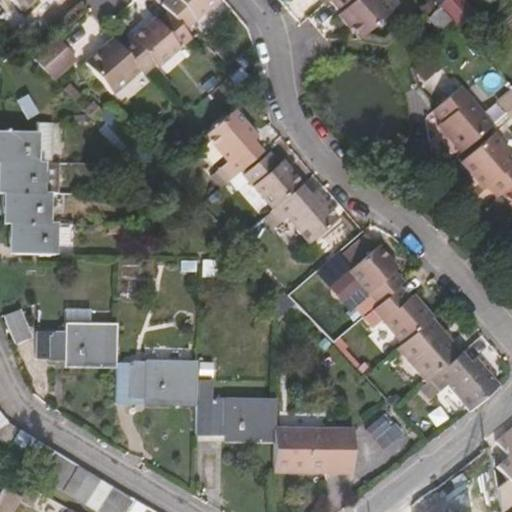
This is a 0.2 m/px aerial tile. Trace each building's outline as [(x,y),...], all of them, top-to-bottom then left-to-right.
[(61,3),(65,0),(18,0),(15,3),(40,32),(56,18),(53,14),(64,5),(61,3)] [(217,2),(215,0),(165,0),(160,5),(167,12),(184,32),(217,2)] [(379,0),(331,0),(349,21),(346,24),(361,40),(391,13),(379,0)] [(450,20),(440,8),(428,19),(438,30),(450,20)] [(157,69),(191,39),(184,32),(167,12),(146,31),(143,26),(130,38),(153,65),(157,69)] [(143,72),(153,65),(130,38),(127,36),(118,45),(114,42),(104,49),(101,46),(84,60),(112,91),(138,67),(143,72)] [(54,38),(30,59),(52,82),(75,60),(54,38)] [(411,70),(418,88),(438,69),(427,55),(411,70)] [(70,89),(65,94),(75,106),(80,101),(70,89)] [(453,136),(465,151),(491,128),(459,90),(429,117),(449,140),(453,136)] [(92,107),(84,114),(90,121),(97,116),(99,114),(92,107)] [(99,114),(97,116),(122,143),(129,136),(104,109),(99,114)] [(220,171),(230,183),(260,156),(251,146),(252,145),(242,133),(245,130),(231,114),(203,140),(226,165),(220,171)] [(36,165),(36,134),(0,133),(0,187),(4,189),(3,196),(3,216),(9,219),(9,225),(9,245),(16,249),(16,256),(53,257),(54,224),(47,225),(47,195),(41,195),(41,165),(36,165)] [(479,179),(496,200),(499,197),(511,185),(511,161),(491,137),(461,164),(476,182),(479,179)] [(244,178),(272,212),(299,188),(301,186),(289,173),(286,176),(267,156),(244,178)] [(511,185),(499,197),(511,212),(511,185)] [(272,212),(269,215),(279,227),(285,222),(308,247),(336,221),(323,206),(320,208),(310,198),(309,199),(299,188),(272,212)] [(68,248),(69,227),(56,226),(55,247),(68,248)] [(184,243),(185,229),(158,229),(158,243),(184,243)] [(348,274),(377,307),(397,290),(402,285),(384,264),(388,261),(377,248),(348,274)] [(196,274),(196,265),(182,266),(183,275),(196,274)] [(372,312),(402,347),(431,322),(432,321),(413,299),(408,303),(397,290),(377,307),(372,312)] [(281,293),(266,306),(273,313),(289,300),(281,293)] [(289,300),(273,313),(279,320),(294,306),(289,300)] [(144,404),(195,405),(195,364),(115,364),(115,327),(91,326),(91,311),(64,312),(63,332),(35,333),(34,359),(63,360),(64,368),(115,369),(114,405),(131,405),(131,398),(143,398),(144,404)] [(32,339),(22,313),(7,320),(17,345),(32,339)] [(402,347),(397,351),(426,385),(460,355),(431,322),(402,347)] [(446,388),(468,411),(496,387),(482,372),(479,373),(470,363),(469,364),(460,355),(426,385),(420,389),(430,401),(446,388)] [(273,444),(273,432),(274,402),(211,400),(211,382),(198,382),(198,405),(195,405),(194,436),(223,437),(223,443),(273,444)] [(0,414),(0,450),(4,454),(3,456),(15,464),(18,462),(39,476),(39,478),(94,511),(151,511),(89,474),(6,423),(0,414)] [(391,417),(381,427),(391,438),(401,428),(391,417)] [(391,438),(381,427),(372,435),(382,446),(391,438)] [(493,478),(498,511),(500,511),(511,502),(511,434),(510,431),(496,443),(500,447),(506,456),(496,464),(502,471),(493,478)] [(352,434),(273,432),(273,444),(272,472),(352,473),(352,434)] [(500,447),(489,456),(496,464),(506,456),(500,447)] [(0,503),(15,511),(28,488),(13,480),(0,502),(0,503)] [(58,511),(61,507),(50,501),(47,507),(56,511),(58,511)]
